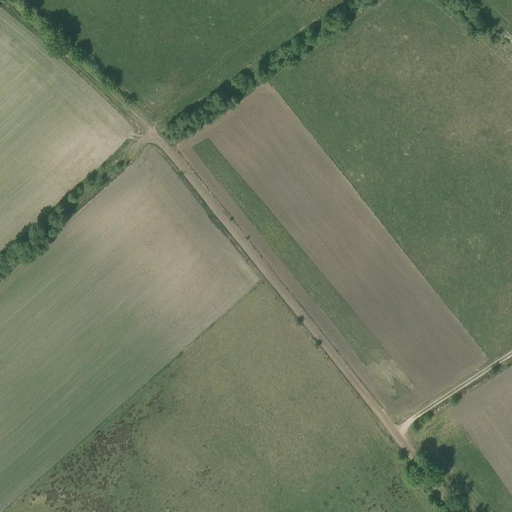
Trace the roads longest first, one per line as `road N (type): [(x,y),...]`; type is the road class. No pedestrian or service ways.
road 1 (track): [(394,434),(146,124),(9,0)]
road 2 (track): [(453,511),(394,434),(511,355)]
